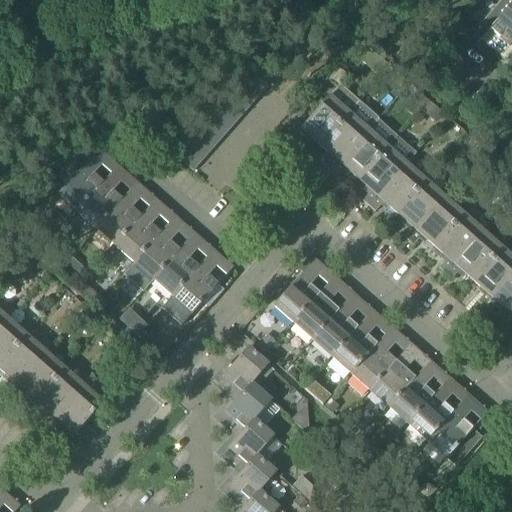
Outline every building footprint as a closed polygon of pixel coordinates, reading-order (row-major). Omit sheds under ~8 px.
[(507,48),(511,42),(511,1),(510,0),(500,0),(479,23),(487,30),(473,45),(474,46),(480,40),(503,61),(511,51),(507,48)] [(467,43),(472,38),(464,31),(460,37),(467,43)] [(376,77),(386,66),(371,53),(361,64),(376,77)] [(334,90),(339,85),(340,86),(347,78),(336,68),(324,81),(334,90)] [(381,79),(379,80),(387,87),(388,86),(397,76),(389,70),(381,79)] [(340,86),(339,85),(334,90),(298,131),(299,131),(291,140),(297,146),(306,137),(318,148),(358,103),(340,86)] [(427,103),(416,93),(406,103),(417,113),(427,103)] [(358,103),(318,148),(331,159),(323,169),(329,174),(376,121),(375,121),(377,119),(358,103)] [(442,116),(430,105),(422,113),(434,125),(442,116)] [(376,121),(329,174),(335,179),(344,170),(356,181),(395,138),(376,121)] [(414,155),(395,138),(356,181),(370,193),(361,202),(367,207),(405,165),(405,166),(414,155)] [(117,168),(112,164),(105,171),(111,176),(117,168)] [(424,182),(405,166),(405,165),(367,207),(374,213),(382,204),(395,215),(424,182)] [(76,214),(103,184),(83,167),(57,196),(76,214)] [(443,199),(436,194),(444,185),(433,174),(425,183),(424,182),(395,215),(408,227),(400,236),(405,241),(443,199)] [(136,185),(131,181),(124,188),(130,193),(136,185)] [(122,201),(103,184),(76,214),(96,231),(122,201)] [(155,202),(150,198),(144,205),(149,210),(155,202)] [(462,216),(443,199),(405,241),(412,247),(420,238),(433,249),(462,216)] [(122,201),(96,231),(115,248),(141,218),(122,201)] [(174,219),(169,214),(163,222),(168,227),(174,219)] [(481,233),(462,216),(433,249),(446,261),(438,270),(444,275),(481,233)] [(160,235),(141,218),(115,248),(134,265),(160,235)] [(182,239),(187,243),(194,236),(188,231),(182,239)] [(500,250),(481,233),(444,275),(450,280),(457,272),(470,283),(500,250)] [(160,235),(134,265),(153,282),(179,252),(160,235)] [(201,256),(206,260),(213,253),(207,248),(201,256)] [(511,260),(500,250),(470,283),(484,295),(476,304),(482,309),(511,274),(511,260)] [(179,252),(153,282),(172,299),(198,269),(179,252)] [(296,269),(295,270),(301,275),(309,266),(309,261),(308,261),(306,261),(304,261),(301,263),(296,269)] [(82,270),(74,262),(64,273),(73,281),(82,270)] [(220,273),(225,277),(232,270),(227,265),(220,273)] [(218,286),(198,269),(172,299),(192,316),(218,286)] [(511,274),(482,309),(488,315),(496,306),(509,317),(511,314),(511,274)] [(332,280),(327,275),(320,283),(325,287),(332,280)] [(292,326),(318,296),(298,278),(272,308),(292,326)] [(83,284),(80,287),(98,304),(102,301),(83,284)] [(339,300),(345,304),(351,297),(346,292),(339,300)] [(318,296),(292,326),(311,343),(337,313),(318,296)] [(370,313),(365,309),(358,316),(364,321),(370,313)] [(337,313),(311,343),(330,360),(356,330),(337,313)] [(0,365),(25,337),(6,320),(0,326),(0,365)] [(389,330),(384,326),(378,333),(383,338),(389,330)] [(375,347),(356,330),(330,360),(349,376),(375,347)] [(145,345),(150,339),(141,332),(136,337),(145,345)] [(265,336),(256,347),(264,355),(274,343),(265,336)] [(25,337),(0,365),(0,371),(9,379),(0,389),(7,395),(44,354),(25,337)] [(125,348),(132,355),(139,346),(132,340),(125,348)] [(409,347),(403,342),(397,350),(402,355),(409,347)] [(395,363),(375,347),(349,376),(369,393),(395,363)] [(102,358),(106,361),(114,351),(111,348),(102,358)] [(234,403),(250,384),(265,366),(246,349),(222,377),(238,392),(230,400),(234,403)] [(292,359),(295,361),(300,355),(297,353),(292,359)] [(44,354),(7,395),(13,400),(22,391),(35,403),(63,371),(44,354)] [(428,364),(423,359),(416,367),(421,371),(428,364)] [(395,363),(369,393),(388,410),(414,380),(395,363)] [(63,371),(35,403),(48,414),(39,424),(45,430),(82,388),(63,371)] [(447,381),(442,376),(431,388),(436,393),(447,381)] [(414,380),(388,410),(407,427),(433,397),(414,380)] [(250,384),(234,403),(225,414),(239,426),(231,436),(235,440),(252,421),(269,401),(250,384)] [(82,388),(45,430),(51,435),(60,425),(73,437),(102,405),(82,388)] [(329,400),(320,392),(314,400),(322,407),(329,400)] [(454,400),(460,405),(466,397),(461,393),(454,400)] [(433,397),(407,427),(426,443),(452,414),(433,397)] [(338,408),(330,401),(323,408),(332,415),(338,408)] [(485,414),(480,410),(473,417),(479,422),(485,414)] [(360,422),(350,414),(340,425),(350,434),(360,422)] [(452,414),(426,443),(455,469),(473,448),(464,440),(472,431),(452,414)] [(252,421),(235,440),(227,449),(242,462),(233,472),(237,475),(254,457),(271,438),(252,421)] [(379,458),(387,448),(381,443),(373,453),(379,458)] [(254,457),(237,475),(229,485),(244,498),(236,507),(240,511),(258,493),(274,474),(254,457)] [(310,486),(308,484),(300,478),(292,487),(311,506),(310,486)] [(416,491),(426,501),(426,500),(435,490),(430,486),(420,486),(416,491)] [(258,493),(240,511),(239,511),(273,511),(276,509),(258,493)] [(300,496),(293,504),(299,509),(306,502),(300,496)]
